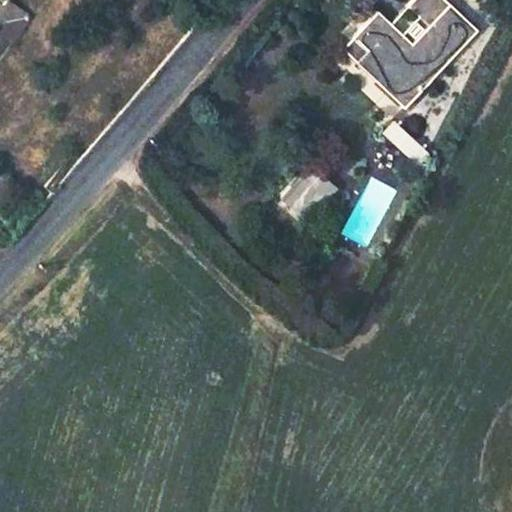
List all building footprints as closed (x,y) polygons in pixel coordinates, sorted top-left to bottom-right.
[(374,11),(350,38),(363,51),(353,62),(369,77),(378,67),(393,81),(384,90),(401,107),(425,83),(475,31),(441,0),(410,0),(405,5),(416,16),(409,24),(419,34),(409,44),(399,34),(387,24),(374,11)] [(0,18),(6,22),(0,31),(0,34),(11,42),(15,46),(34,18),(7,1),(0,10),(0,18)] [(405,5),(387,24),(399,34),(409,24),(416,16),(405,5)] [(409,24),(399,34),(409,44),(419,34),(409,24)] [(0,50),(5,53),(11,42),(0,34),(0,50)] [(350,38),(340,47),(353,62),(363,51),(350,38)] [(378,67),(369,77),(384,90),(393,81),(378,67)] [(401,107),(393,114),(402,122),(432,90),(425,83),(401,107)] [(393,114),(379,130),(400,149),(417,167),(432,151),(402,122),(393,114)] [(400,149),(391,158),(408,175),(417,167),(400,149)] [(300,172),(292,181),(322,207),(331,198),(300,172)] [(290,183),(277,198),(306,222),(318,206),(290,183)]
